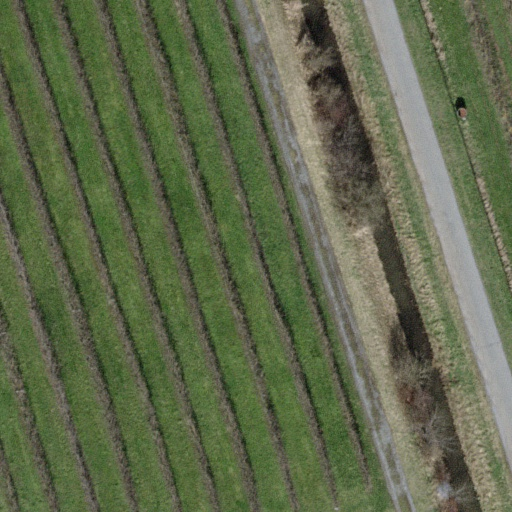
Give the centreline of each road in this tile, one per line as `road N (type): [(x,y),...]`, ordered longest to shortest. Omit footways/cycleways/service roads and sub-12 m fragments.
road 1 (track): [(248,0),(407,511)]
road 2 (track): [(379,0),(511,430)]
